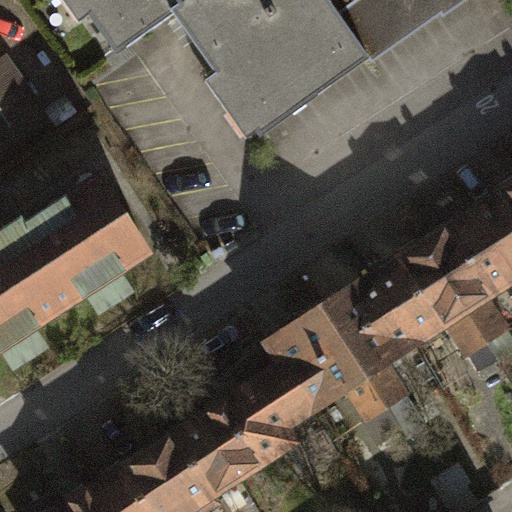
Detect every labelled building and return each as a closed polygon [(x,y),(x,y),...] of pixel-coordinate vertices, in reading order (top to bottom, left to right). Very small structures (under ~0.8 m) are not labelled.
[(176,20),(261,140),(374,60),(341,13),(331,0),(79,0),(121,58),(176,20)] [(359,0),(341,13),(374,60),(376,63),(444,14),(447,16),(469,0),(359,0)] [(15,132),(45,110),(7,60),(0,65),(0,128),(8,122),(15,132)] [(511,174),(466,203),(511,276),(511,174)] [(0,347),(150,251),(103,178),(0,244),(0,347)] [(511,280),(511,276),(466,203),(415,236),(479,337),(502,323),(486,297),(511,280)] [(365,267),(413,343),(446,322),(462,348),(479,337),(415,236),(365,267)] [(413,343),(365,267),(309,302),(373,403),(403,384),(387,359),(413,343)] [(373,403),(309,302),(257,335),(272,359),(304,410),(323,397),(340,424),(373,403)] [(207,400),(252,471),(295,445),(282,424),(304,410),(272,359),(207,400)] [(188,511),(252,471),(207,400),(143,441),(187,511),(188,511)] [(187,511),(143,441),(78,482),(97,511),(187,511)] [(97,511),(78,482),(30,511),(97,511)]
